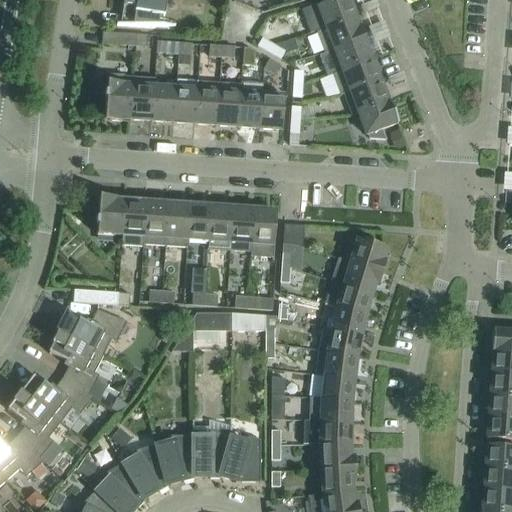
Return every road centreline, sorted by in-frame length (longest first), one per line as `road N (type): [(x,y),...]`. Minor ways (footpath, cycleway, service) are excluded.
road 1 (residential): [(459,184),(49,156)]
road 2 (residential): [(417,511),(410,434),(417,356),(454,258)]
road 3 (residential): [(458,511),(474,269)]
road 4 (residential): [(49,156),(37,261),(0,341)]
road 5 (residential): [(461,158),(393,0)]
road 6 (residential): [(67,0),(49,156)]
road 7 (residential): [(496,0),(489,121)]
